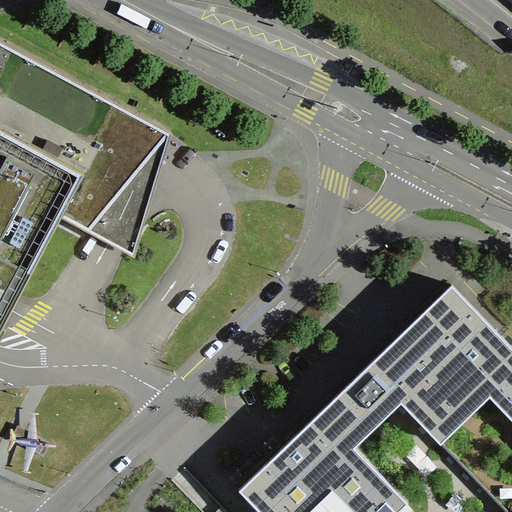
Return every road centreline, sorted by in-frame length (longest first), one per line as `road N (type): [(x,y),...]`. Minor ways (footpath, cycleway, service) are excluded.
road 1 (residential): [(398,135),(329,251),(60,511)]
road 2 (primary): [(131,0),(398,135)]
road 3 (motorway): [(400,0),(511,87)]
road 4 (primary): [(398,135),(511,197)]
